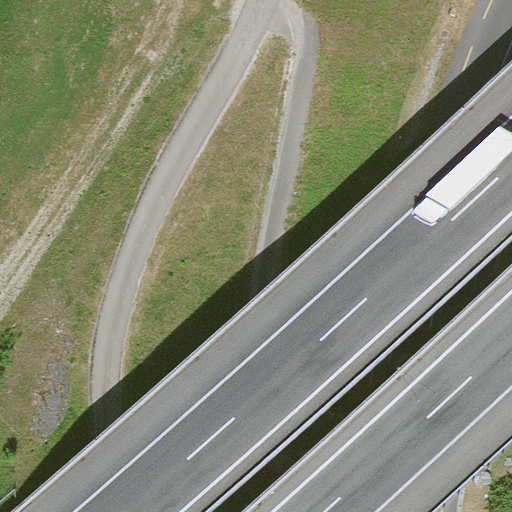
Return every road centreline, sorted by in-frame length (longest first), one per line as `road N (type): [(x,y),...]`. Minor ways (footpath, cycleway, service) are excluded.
road 1 (track): [(259,6),(293,22),(306,59),(258,323),(262,392),(293,458),(342,500),(372,511)]
road 2 (motorway): [(511,162),(124,511)]
road 3 (primary): [(403,511),(430,322),(511,44)]
road 4 (motorway): [(326,511),(511,341)]
